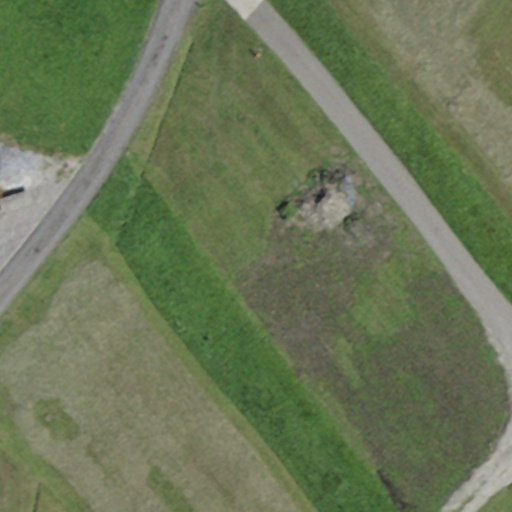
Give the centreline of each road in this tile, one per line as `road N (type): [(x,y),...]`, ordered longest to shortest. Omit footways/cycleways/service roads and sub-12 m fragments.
road 1 (track): [(248,0),(511,324)]
road 2 (unclassified): [(0,297),(100,164),(178,0)]
